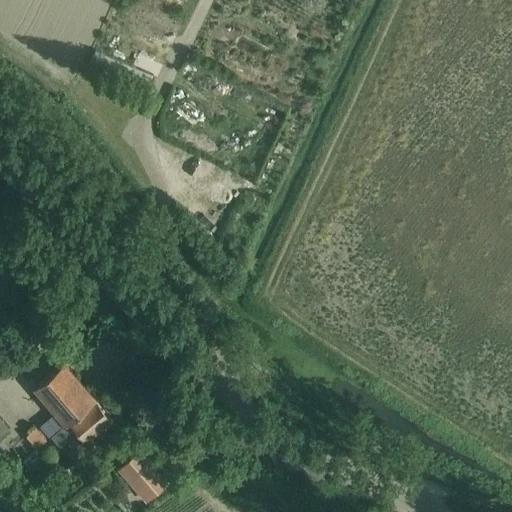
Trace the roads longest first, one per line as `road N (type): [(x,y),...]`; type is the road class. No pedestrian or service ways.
road 1 (unclassified): [(381,486),(328,463),(200,372),(0,163)]
road 2 (track): [(381,486),(435,490),(505,511)]
